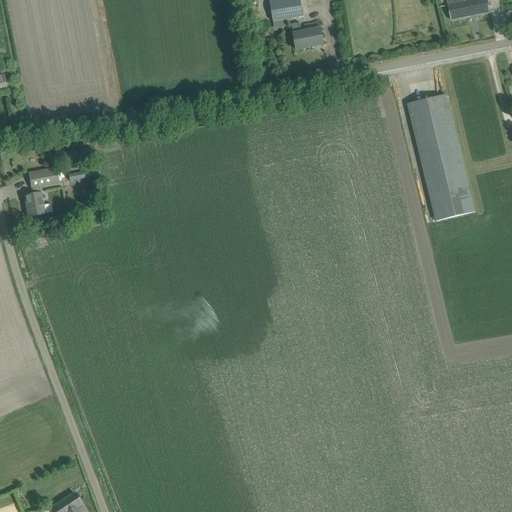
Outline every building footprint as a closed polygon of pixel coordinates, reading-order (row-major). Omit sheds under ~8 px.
[(270,0),(273,22),(304,17),(301,0),(270,0)] [(448,5),(451,20),(471,16),(470,15),(476,14),(476,15),(490,12),(487,0),(453,0),(454,4),(448,5)] [(324,45),(322,35),(320,23),(305,26),(306,28),(302,29),(300,23),(292,25),(297,50),(324,45)] [(475,212),(449,105),(447,95),(408,105),(436,221),(475,212)] [(89,148),(65,153),(66,159),(90,154),(89,148)] [(59,182),(58,178),(56,168),(29,173),(33,195),(25,196),(26,205),(28,205),(30,216),(28,216),(28,217),(44,214),(39,186),(59,182)] [(93,170),(68,175),(70,181),(94,176),(93,170)] [(87,189),(93,215),(101,214),(95,187),(87,189)] [(79,219),(77,210),(69,212),(71,221),(79,219)] [(52,507),(55,511),(86,511),(81,504),(82,504),(75,493),(67,498),(52,507)]
